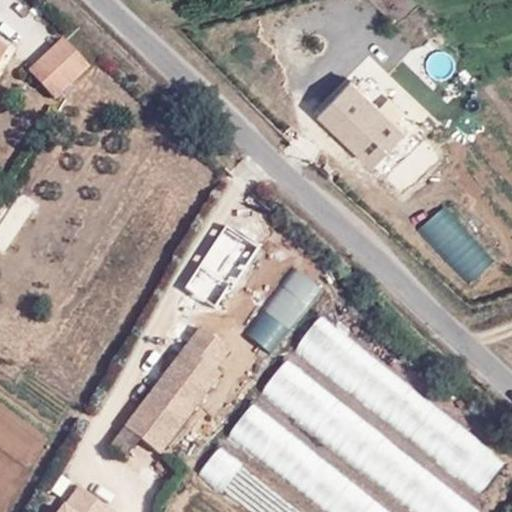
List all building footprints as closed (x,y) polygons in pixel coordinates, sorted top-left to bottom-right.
[(63,39),(28,71),(54,100),(90,67),(63,39)] [(409,124),(355,74),(321,108),(375,161),(409,124)] [(261,247),(226,224),(198,267),(233,289),(261,247)] [(260,305),(286,327),(320,285),(294,264),(260,305)] [(510,461),(324,316),(299,348),(484,493),(510,461)] [(230,351),(199,328),(110,447),(127,459),(141,440),(162,456),(222,376),(215,371),(230,351)] [(481,511),(483,511),(286,360),(261,391),(418,511),(481,511)] [(392,511),(255,402),(229,435),(324,511),(392,511)] [(302,511),(220,446),(198,474),(246,511),(302,511)] [(227,511),(191,483),(170,511),(171,511),(227,511)] [(118,511),(80,484),(59,511),(118,511)]
